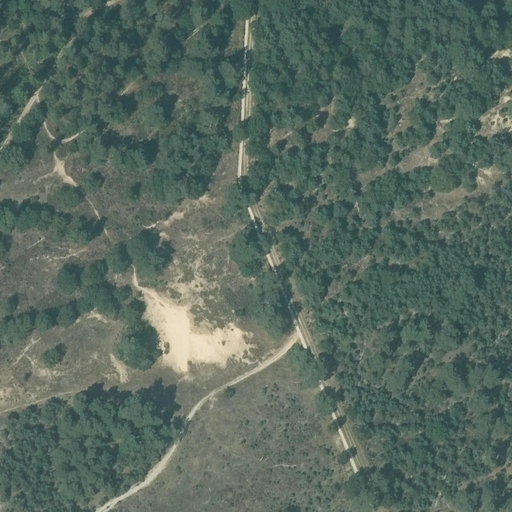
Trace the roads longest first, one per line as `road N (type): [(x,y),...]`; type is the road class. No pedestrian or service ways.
road 1 (track): [(252,0),(250,196),(378,511)]
road 2 (track): [(0,153),(94,2)]
